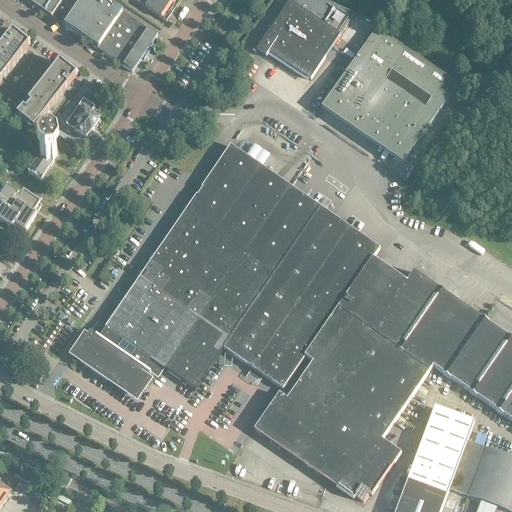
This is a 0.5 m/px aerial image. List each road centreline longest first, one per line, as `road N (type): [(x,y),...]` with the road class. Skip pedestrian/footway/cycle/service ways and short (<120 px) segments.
road 1 (unclassified): [(296,511),(124,446),(0,382)]
road 2 (primary): [(208,511),(0,402)]
road 3 (unclassified): [(25,269),(141,98)]
road 4 (primary): [(0,423),(162,511)]
road 5 (residential): [(0,3),(141,98)]
road 6 (residential): [(0,442),(131,511)]
